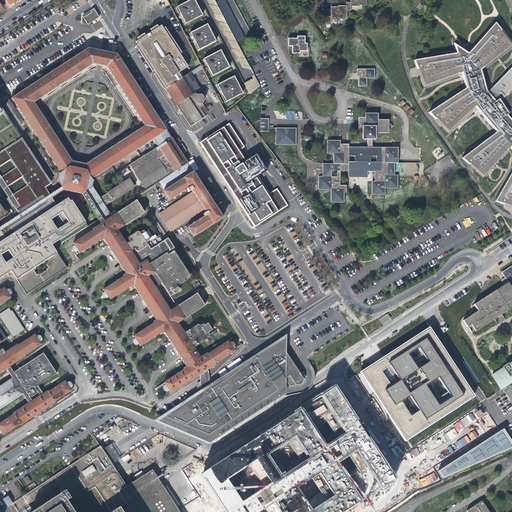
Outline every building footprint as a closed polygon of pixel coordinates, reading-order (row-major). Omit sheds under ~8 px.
[(192,0),(177,8),(186,24),(203,16),(199,8),(194,0),(192,0)] [(206,0),(242,69),(251,70),(250,68),(237,43),(216,3),(214,0),(206,0)] [(223,0),(220,0),(216,3),(237,43),(244,39),(223,0)] [(339,19),(346,18),(346,11),(351,11),(351,6),(359,6),(359,4),(366,4),(365,0),(350,0),(351,3),(346,3),(346,6),(338,7),(338,8),(335,8),(331,8),(331,11),(324,11),(324,17),(326,17),(326,25),(331,25),(331,20),(339,20),(339,19)] [(95,8),(82,14),(87,23),(99,18),(95,8)] [(511,150),(511,171),(495,201),(504,204),(504,203),(511,205),(511,121),(506,114),(508,113),(499,101),(511,88),(511,66),(487,92),(486,91),(480,70),(484,67),(483,66),(511,44),(500,31),(501,30),(495,23),(467,54),(455,46),(457,53),(416,60),(415,60),(418,68),(419,68),(425,85),(458,72),(458,73),(462,72),(466,88),(429,112),(435,119),(436,118),(448,131),(474,106),(474,107),(475,106),(496,132),(494,134),(462,158),(469,164),(469,163),(483,175),(506,149),(507,150),(509,147),(511,150)] [(154,74),(164,90),(166,88),(182,78),(178,73),(188,67),(180,54),(182,53),(165,27),(160,31),(156,25),(150,30),(151,32),(145,36),(144,34),(137,38),(140,43),(135,46),(152,72),(154,71),(155,73),(154,74)] [(191,34),(199,50),(216,42),(212,35),(207,25),(191,34)] [(297,39),(289,39),(288,46),(292,46),(292,53),(298,53),(300,53),(300,51),(307,51),(307,44),(305,43),(305,37),(297,37),(297,39)] [(108,50),(115,51),(117,44),(116,42),(113,42),(112,43),(111,46),(109,45),(108,50)] [(102,51),(88,48),(12,98),(60,173),(58,174),(57,180),(61,187),(49,195),(52,198),(63,190),(81,195),(100,224),(92,229),(92,231),(72,244),(74,246),(72,247),(72,249),(74,252),(76,253),(78,252),(79,254),(99,241),(100,242),(103,240),(125,274),(122,276),(123,277),(103,290),(104,292),(102,293),(102,296),(104,299),(106,299),(108,298),(109,301),(129,288),(130,289),(134,287),(156,321),(152,323),(153,324),(133,337),(134,339),(133,340),(132,343),(134,346),(137,346),(138,345),(140,347),(160,334),(160,335),(164,333),(186,367),(182,369),(183,370),(163,383),(164,385),(163,386),(162,388),(165,393),(167,393),(169,395),(190,381),(191,382),(199,376),(207,371),(215,366),(214,365),(234,352),(232,350),(234,349),(235,346),(233,343),(231,343),(229,345),(227,342),(208,355),(207,354),(200,358),(194,348),(207,340),(208,338),(207,337),(209,335),(208,333),(212,331),(208,324),(205,326),(204,325),(203,325),(200,326),(200,325),(197,325),(184,333),(178,324),(185,319),(190,316),(205,307),(196,293),(177,306),(170,296),(180,290),(178,286),(192,276),(174,248),(167,238),(150,249),(147,243),(149,242),(148,241),(149,241),(149,239),(152,237),(147,231),(143,233),(142,232),(140,233),(139,232),(137,232),(129,237),(128,239),(130,242),(128,243),(125,243),(126,242),(125,242),(118,231),(145,213),(137,201),(160,186),(170,201),(189,188),(198,201),(197,201),(192,193),(158,215),(170,233),(204,211),(199,203),(207,214),(187,228),(193,237),(223,218),(191,170),(187,163),(188,163),(182,154),(186,151),(182,144),(177,147),(176,145),(173,141),(117,54),(102,51)] [(205,60),(213,77),(230,68),(226,61),(221,51),(205,60)] [(357,69),(357,73),(359,73),(359,76),(359,86),(366,86),(366,79),(366,77),(374,77),(374,69),(357,69)] [(191,73),(164,90),(190,129),(207,118),(205,116),(212,112),(208,106),(202,109),(199,103),(204,103),(206,98),(203,93),(198,93),(195,99),(189,85),(196,81),(191,73)] [(218,86),(227,102),(243,94),(239,85),(235,77),(218,86)] [(260,87),(257,81),(254,77),(252,78),(253,80),(245,85),(250,95),(260,87)] [(506,114),(511,121),(511,88),(499,101),(508,113),(506,114)] [(5,102),(20,124),(23,122),(8,101),(5,102)] [(0,106),(0,131),(12,125),(0,106)] [(365,118),(359,118),(358,131),(362,131),(362,139),(367,140),(367,148),(348,147),(348,149),(339,149),(339,144),(340,141),(327,141),(327,154),(334,154),(334,164),(348,162),(348,156),(355,156),(355,162),(370,163),(370,157),(376,157),(376,163),(393,164),(397,164),(398,149),(372,148),(372,140),(375,140),(376,133),(388,134),(389,120),(378,120),(378,114),(365,113),(365,118)] [(231,123),(199,143),(241,207),(253,227),(289,204),(278,187),(269,193),(258,176),(268,169),(257,153),(247,160),(240,150),(246,146),(231,123)] [(51,245),(86,222),(85,221),(86,220),(84,217),(83,218),(71,200),(69,201),(68,199),(66,198),(56,205),(52,198),(49,195),(45,188),(50,184),(17,133),(12,125),(0,131),(0,184),(19,214),(0,226),(0,278),(11,271),(26,294),(67,268),(51,245)] [(289,130),(289,128),(284,128),(283,131),(275,131),(275,132),(275,143),(296,143),(296,130),(289,130)] [(187,163),(191,170),(196,166),(192,160),(187,163)] [(334,164),(324,164),(324,177),(322,177),(319,177),(318,190),(330,190),(330,201),(343,201),(343,193),(346,193),(346,186),(339,186),(339,171),(347,172),(347,175),(367,176),(367,172),(374,172),(374,182),(371,183),(370,195),(384,196),(384,189),(396,189),(397,176),(392,176),(393,164),(376,163),(370,163),(355,162),(348,162),(334,164)] [(0,220),(8,215),(0,202),(0,220)] [(472,324),(476,330),(511,306),(511,265),(502,272),(506,278),(508,282),(505,284),(474,304),(478,310),(463,320),(468,327),(469,326),(472,324)] [(0,372),(6,369),(12,378),(0,385),(0,408),(22,394),(28,403),(13,413),(13,414),(0,422),(0,433),(0,434),(2,433),(3,435),(20,424),(21,425),(55,403),(55,402),(71,391),(70,389),(71,387),(72,385),(70,382),(68,382),(66,383),(65,380),(48,391),(47,390),(42,393),(37,386),(56,373),(43,353),(13,372),(9,367),(25,357),(24,356),(41,345),(40,342),(41,341),(42,339),(40,336),(38,335),(36,336),(34,334),(18,345),(17,344),(1,354),(4,351),(2,349),(0,350),(0,343),(6,339),(0,329),(0,305),(11,298),(9,296),(11,295),(12,292),(10,290),(7,289),(6,290),(4,288),(0,290),(0,372)] [(0,316),(1,318),(13,336),(24,329),(12,311),(11,311),(8,308),(0,313),(0,316)] [(380,323),(383,327),(391,321),(388,317),(380,323)] [(405,441),(474,397),(429,327),(360,372),(405,441)] [(260,353),(255,356),(258,361),(268,354),(267,353),(274,344),(275,343),(276,343),(277,343),(279,343),(280,344),(281,346),(286,354),(287,335),(260,353)] [(285,380),(289,386),(300,384),(301,382),(302,381),(302,379),(302,377),(300,375),(286,354),(281,346),(280,344),(279,343),(277,343),(276,343),(275,343),(274,344),(267,353),(268,354),(258,361),(255,356),(208,387),(202,391),(197,394),(157,420),(209,442),(281,396),(274,384),(284,378),(285,380)] [(491,375),(500,389),(511,381),(511,361),(509,364),(508,363),(503,366),(503,367),(491,375)] [(207,371),(199,376),(200,381),(201,390),(202,391),(208,387),(208,373),(207,371)] [(285,389),(285,380),(284,378),(274,384),(281,396),(285,393),(285,389)] [(225,511),(347,511),(366,500),(340,461),(356,450),(380,487),(396,477),(337,385),(322,394),(347,433),(327,446),(302,407),(200,473),(225,511)] [(314,418),(327,410),(323,405),(311,412),(314,418)] [(511,448),(511,441),(503,428),(438,471),(443,478),(511,448)] [(444,435),(447,440),(457,434),(454,428),(444,435)] [(475,430),(469,434),(473,440),(479,437),(475,430)] [(120,459),(110,445),(102,450),(100,451),(110,466),(120,459)] [(12,503),(8,496),(3,500),(7,506),(1,511),(0,509),(0,511),(179,511),(152,470),(126,486),(112,465),(110,466),(100,451),(102,450),(100,446),(12,503)] [(490,511),(484,502),(468,511),(490,511)]
